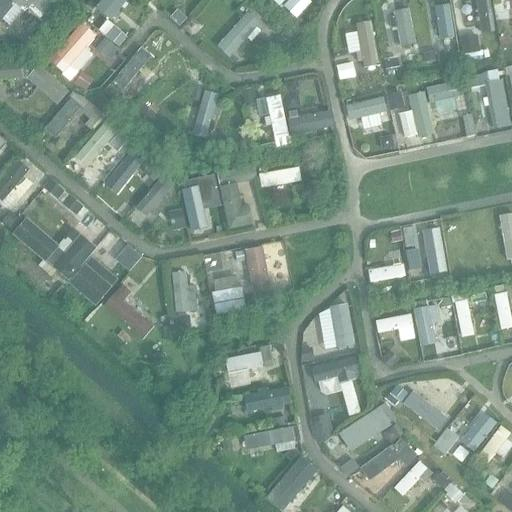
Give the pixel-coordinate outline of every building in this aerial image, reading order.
[(0,0),(0,21),(0,22),(18,0),(19,0),(28,8),(27,10),(42,22),(56,5),(49,0),(0,0)] [(77,0),(58,0),(63,4),(62,5),(68,11),(70,8),(73,10),(77,5),(75,3),(77,0)] [(105,0),(95,13),(104,20),(120,0),(105,0)] [(292,0),(284,8),(293,18),(311,0),(292,0)] [(478,4),(487,47),(498,44),(490,1),(478,4)] [(438,12),(447,55),(459,52),(450,9),(438,12)] [(250,13),(221,46),(230,54),(259,21),(250,13)] [(398,20),(407,63),(419,60),(410,17),(398,20)] [(83,24),(59,51),(69,59),(67,61),(64,59),(58,66),(70,77),(88,57),(78,49),(93,33),(83,24)] [(103,35),(115,45),(116,44),(119,46),(125,39),(122,37),(124,34),(112,24),(103,35)] [(357,28),(366,71),(378,69),(369,26),(357,28)] [(141,48),(114,82),(124,91),(136,75),(138,77),(141,73),(139,72),(152,57),(141,48)] [(68,93),(38,66),(22,63),(0,64),(0,80),(23,79),(27,79),(57,105),(68,93)] [(509,119),(503,80),(491,81),(495,105),(485,106),(489,124),(498,122),(498,121),(509,119)] [(460,82),(426,89),(429,104),(462,97),(460,82)] [(242,91),(246,107),(258,104),(254,89),(242,91)] [(205,92),(193,135),(205,138),(212,114),(219,116),(221,107),(214,105),(217,95),(205,92)] [(410,97),(419,138),(433,135),(424,94),(410,97)] [(288,137),(280,96),(266,99),(270,117),(264,118),(266,126),(272,125),(276,148),(294,144),(292,136),(288,137)] [(382,98),(347,107),(350,119),(384,110),(382,98)] [(71,99),(45,130),(56,139),(69,124),(73,127),(84,113),(81,110),(82,109),(71,99)] [(467,123),(479,123),(480,105),(467,105),(467,123)] [(330,112),(288,120),(291,135),(333,128),(330,112)] [(22,127),(34,138),(42,129),(41,128),(43,126),(35,119),(34,121),(30,118),(22,127)] [(112,132),(125,141),(132,131),(119,122),(112,132)] [(93,137),(67,167),(77,175),(103,145),(93,137)] [(132,153),(105,185),(115,194),(129,178),(134,182),(144,170),(139,165),(142,162),(132,153)] [(18,161),(0,182),(0,200),(2,202),(11,192),(20,200),(33,185),(24,177),(29,171),(18,161)] [(303,166),(305,182),(317,180),(315,164),(303,166)] [(241,208),(236,184),(257,180),(254,167),(217,174),(229,230),(253,225),(249,206),(241,208)] [(299,168),(259,175),(261,189),(301,182),(299,168)] [(163,177),(137,208),(147,217),(174,186),(163,177)] [(51,179),(43,189),(58,200),(65,191),(51,179)] [(182,191),(190,226),(202,224),(194,188),(182,191)] [(69,195),(62,204),(76,216),(84,207),(69,195)] [(182,210),(169,213),(173,231),(186,228),(182,210)] [(59,246),(27,219),(13,236),(45,263),(46,263),(69,282),(97,249),(81,235),(80,236),(73,230),(59,246)] [(486,254),(479,220),(467,222),(474,257),(486,254)] [(448,275),(440,227),(426,229),(429,247),(421,249),(424,266),(430,265),(433,278),(448,275)] [(128,246),(115,261),(129,272),(142,258),(128,246)] [(246,251),(253,294),(254,294),(256,307),(294,300),(292,287),(270,291),(263,248),(246,251)] [(409,276),(420,274),(418,263),(417,263),(415,249),(404,251),(406,265),(407,265),(409,276)] [(69,284),(96,307),(118,280),(92,258),(69,284)] [(403,265),(368,271),(370,283),(405,277),(403,265)] [(172,274),(176,313),(197,311),(195,286),(188,287),(186,273),(172,274)] [(219,315),(252,309),(249,294),(247,295),(245,284),(222,288),(224,299),(216,301),(219,315)] [(105,306),(144,339),(152,329),(122,303),(131,292),(123,285),(105,306)] [(493,288),(501,331),(511,328),(511,327),(504,286),(493,288)] [(453,296),(462,338),(473,336),(465,294),(453,296)] [(415,311),(422,346),(434,343),(427,309),(415,311)] [(354,350),(347,311),(335,313),(338,330),(334,331),(336,341),(340,340),(343,353),(354,350)] [(171,315),(161,317),(164,331),(165,331),(166,338),(176,336),(173,325),(174,325),(171,315)] [(411,315),(376,322),(378,334),(398,330),(401,342),(415,339),(412,327),(413,327),(411,315)] [(261,353),(225,360),(228,373),(263,366),(261,353)] [(355,360),(313,371),(316,382),(338,376),(349,417),(360,414),(351,380),(359,378),(355,360)] [(409,396),(396,386),(388,396),(400,406),(409,396)] [(288,389),(244,398),(247,409),(248,409),(248,411),(260,409),(259,407),(270,405),(271,411),(283,408),(282,405),(291,403),(288,389)] [(447,420),(413,395),(406,404),(439,430),(447,420)] [(378,409),(339,435),(351,453),(390,427),(378,409)] [(485,413),(464,438),(474,445),(494,420),(485,413)] [(298,427),(244,437),(247,451),(275,445),(277,453),(294,450),(295,443),(301,442),(298,427)] [(449,427),(439,440),(449,448),(459,435),(449,427)] [(501,427),(478,458),(487,465),(492,458),(496,462),(500,457),(496,454),(510,434),(501,427)] [(369,482),(399,460),(407,467),(417,455),(400,440),(393,448),(391,446),(360,469),(369,482)] [(419,462),(394,489),(403,497),(420,479),(424,483),(432,474),(419,462)] [(297,463),(268,497),(283,510),(313,476),(297,463)] [(455,486),(443,498),(457,511),(468,499),(455,486)]
